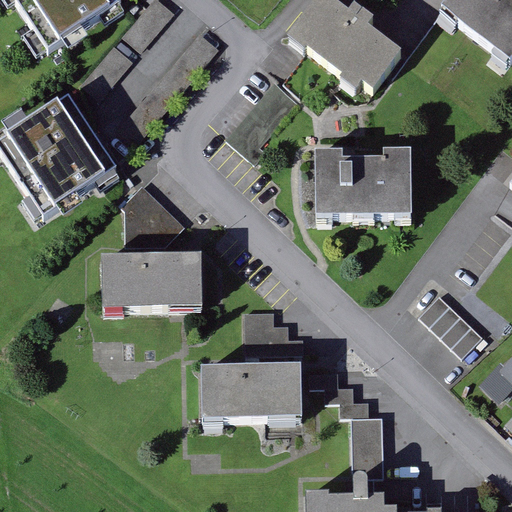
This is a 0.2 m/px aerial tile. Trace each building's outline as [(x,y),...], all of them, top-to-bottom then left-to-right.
[(14,0),(55,61),(125,14),(115,0),(14,0)] [(455,0),(444,16),(511,66),(511,5),(505,0),(455,0)] [(139,56),(173,17),(155,1),(122,41),(139,56)] [(361,88),(373,97),(400,61),(364,33),(371,24),(354,12),(348,21),(321,1),(289,43),(307,56),(329,73),(348,88),(356,94),(361,88)] [(133,150),(218,54),(200,38),(116,134),(133,150)] [(98,105),(131,65),(114,51),(80,90),(98,105)] [(295,70),(282,87),(305,104),(329,73),(307,56),(295,70)] [(251,115),(226,144),(248,163),(296,106),(274,87),(251,115)] [(0,153),(50,228),(120,182),(69,106),(0,151),(0,153)] [(315,226),(413,223),(412,154),(385,155),(385,162),(355,163),(342,163),(342,155),(313,156),(315,226)] [(126,215),(126,251),(165,250),(184,231),(164,211),(143,190),(122,211),(126,215)] [(206,265),(103,267),(104,321),(207,319),(206,265)] [(482,341),(439,300),(419,321),(441,342),(462,362),(482,341)] [(274,330),(274,317),(244,317),(245,333),(260,333),(260,345),(277,344),(277,358),(303,357),(302,341),(288,342),(288,336),(287,330),(274,330)] [(500,370),(482,389),(499,405),(511,391),(511,363),(503,373),(500,370)] [(253,371),(203,373),(205,427),(302,424),(300,369),(253,371)] [(337,392),(337,377),(310,378),(310,392),(325,392),(326,407),(340,407),(340,421),(369,420),(368,405),(354,406),(354,398),(353,391),(337,392)] [(352,477),(383,476),(382,450),(382,422),(351,424),(352,477)] [(327,498),(306,498),(306,511),(397,511),(398,511),(384,511),(383,501),(367,501),(367,488),(365,483),(360,481),(356,483),(354,487),(354,502),(327,503),(327,498)]
